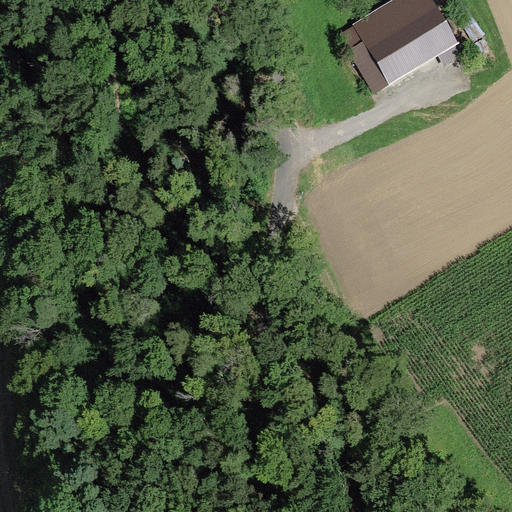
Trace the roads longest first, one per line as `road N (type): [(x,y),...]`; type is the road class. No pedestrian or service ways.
road 1 (unclassified): [(263,0),(284,136),(269,386),(283,446),(312,511)]
road 2 (track): [(281,182),(376,377),(465,511)]
road 3 (track): [(0,190),(21,269),(45,511)]
